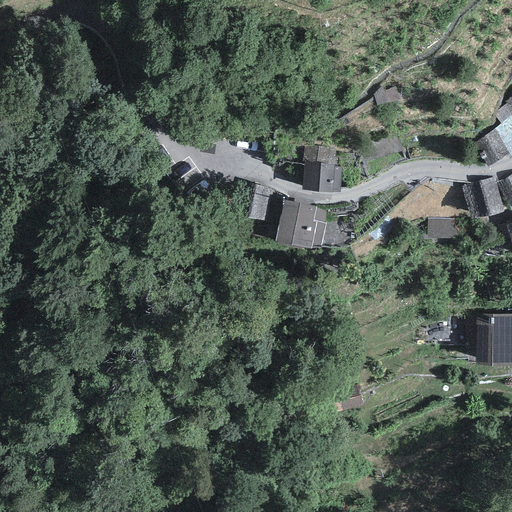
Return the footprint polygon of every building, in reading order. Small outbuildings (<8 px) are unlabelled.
[(398,97),(394,86),(384,90),(381,85),(373,95),(376,104),(398,97)] [(498,123),(474,142),(489,161),(508,146),(511,149),(511,148),(511,96),(490,114),(498,123)] [(306,144),(303,186),(339,189),(341,164),(336,163),(338,147),(306,144)] [(511,173),(497,184),(511,204),(511,173)] [(495,177),(463,186),(471,216),(503,207),(495,177)] [(235,209),(264,217),(272,188),(243,180),(235,209)] [(316,204),(283,196),(274,232),(321,243),(326,221),(313,217),(316,204)] [(427,218),(427,235),(457,236),(457,218),(427,218)] [(511,312),(477,313),(476,357),(511,357),(511,312)] [(333,409),(363,400),(359,383),(328,392),(333,409)]
